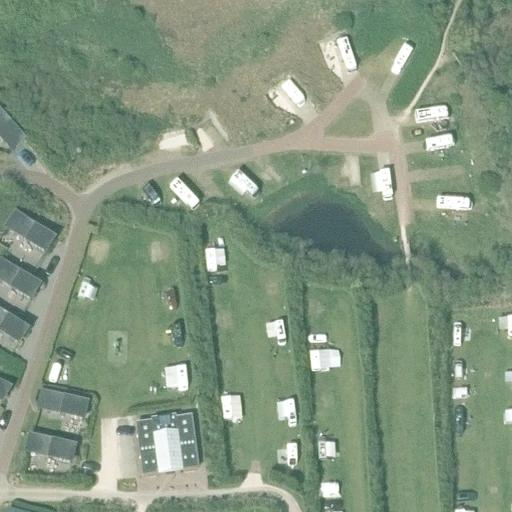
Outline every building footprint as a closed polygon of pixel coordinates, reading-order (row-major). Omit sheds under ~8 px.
[(28,139),(0,107),(0,134),(15,151),(28,139)] [(59,236),(19,211),(7,229),(49,254),(59,236)] [(47,283),(3,259),(0,262),(0,280),(37,302),(47,283)] [(33,329),(0,307),(0,330),(24,346),(33,329)] [(15,389),(0,379),(0,402),(6,406),(15,389)] [(92,399),(42,389),(38,410),(89,421),(92,399)] [(151,424),(135,426),(142,477),(158,475),(158,472),(181,469),(181,472),(197,470),(190,419),(174,421),(174,418),(151,421),(151,424)] [(82,447),(30,434),(26,451),(78,465),(82,447)]
